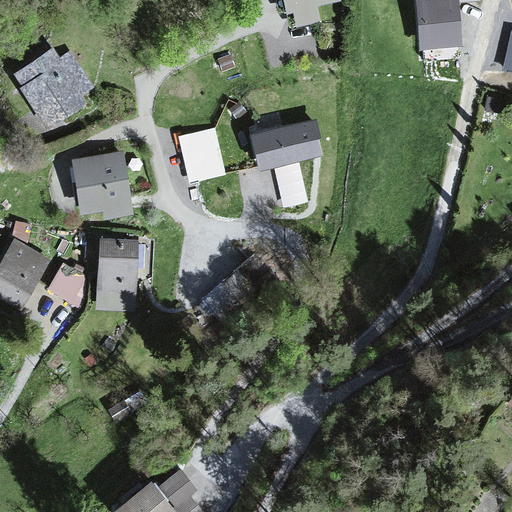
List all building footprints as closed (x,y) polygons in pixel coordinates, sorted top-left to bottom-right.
[(336,0),(280,0),(283,12),(293,10),(296,25),(320,20),(317,5),(336,1),(337,1),(336,0)] [(457,0),(416,0),(420,49),(460,43),(457,0)] [(511,30),(503,69),(511,70),(511,30)] [(57,41),(5,73),(42,132),(94,99),(57,41)] [(317,116),(247,134),(255,167),(321,151),(317,116)] [(225,174),(214,126),(177,135),(187,183),(225,174)] [(120,154),(69,159),(74,214),(100,211),(100,220),(127,217),(120,154)] [(133,240),(95,238),(92,306),(130,307),(133,240)] [(48,259),(10,239),(0,257),(0,304),(17,314),(48,259)] [(64,259),(48,286),(77,302),(92,275),(64,259)] [(236,265),(198,296),(222,325),(260,294),(236,265)] [(511,394),(503,405),(511,413),(511,394)] [(171,511),(147,481),(107,511),(106,511),(171,511)]
